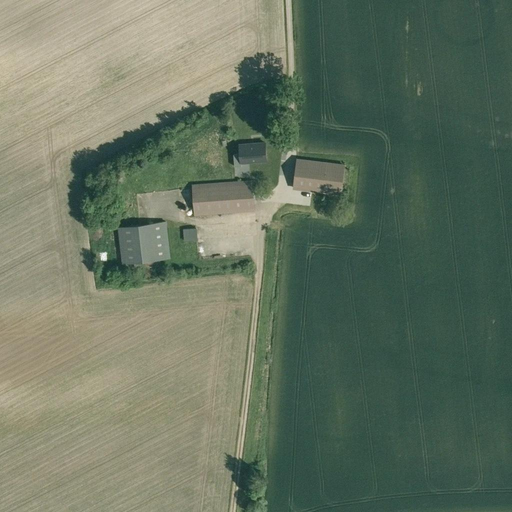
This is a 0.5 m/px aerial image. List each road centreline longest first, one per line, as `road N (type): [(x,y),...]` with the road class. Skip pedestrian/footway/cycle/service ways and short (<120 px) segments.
road 1 (track): [(233,511),(269,207),(288,187)]
road 2 (track): [(289,0),(288,187)]
